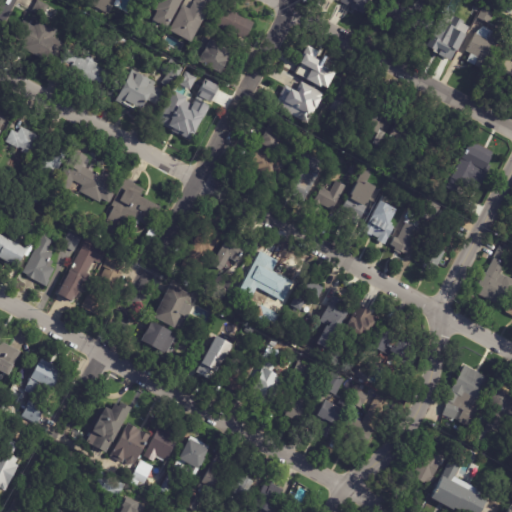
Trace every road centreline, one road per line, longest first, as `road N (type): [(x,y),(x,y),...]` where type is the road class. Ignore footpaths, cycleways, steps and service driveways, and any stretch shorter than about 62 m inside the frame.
road 1 (residential): [(10,511),(288,0)]
road 2 (residential): [(511,349),(0,74)]
road 3 (residential): [(388,511),(0,300)]
road 4 (tertiary): [(329,511),(343,487),(408,424),(444,313),(511,170)]
road 5 (residential): [(511,130),(275,0)]
